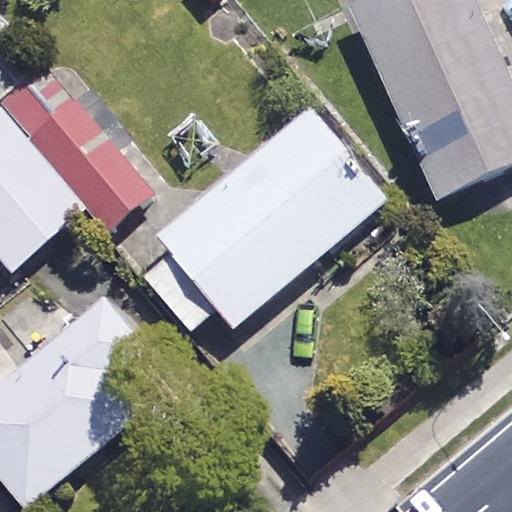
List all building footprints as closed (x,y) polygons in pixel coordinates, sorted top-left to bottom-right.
[(168,0),(147,0),(157,10),(168,0)] [(511,186),(511,83),(474,0),(422,0),(358,29),(443,217),(511,186)] [(0,109),(45,73),(0,18),(0,109)] [(156,213),(85,105),(39,135),(111,243),(156,213)] [(86,225),(0,123),(0,260),(18,282),(86,225)] [(391,216),(315,126),(165,253),(179,270),(151,293),(195,346),(222,324),(239,344),(391,216)] [(166,376),(113,312),(6,400),(0,391),(0,487),(20,511),(47,511),(134,441),(115,418),(166,376)]
